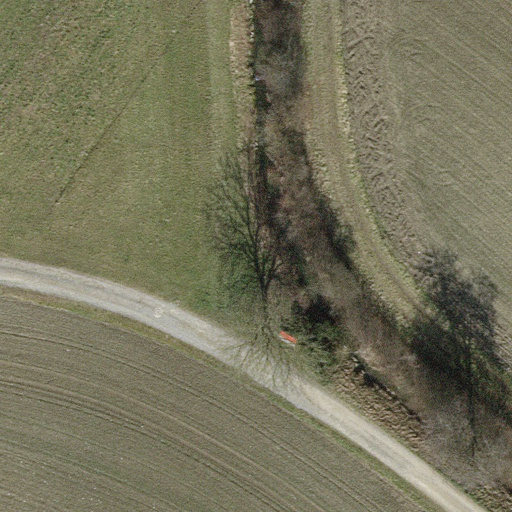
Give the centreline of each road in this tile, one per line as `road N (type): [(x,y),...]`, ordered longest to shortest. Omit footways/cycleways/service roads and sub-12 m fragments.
road 1 (track): [(0,280),(191,330),(373,435),(463,511)]
road 2 (track): [(332,0),(342,178),(387,278),(511,389)]
